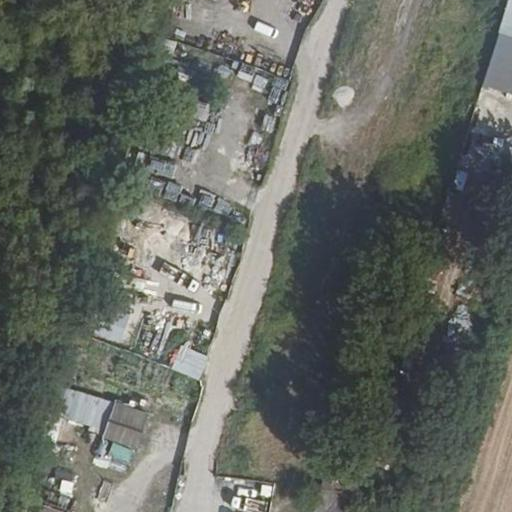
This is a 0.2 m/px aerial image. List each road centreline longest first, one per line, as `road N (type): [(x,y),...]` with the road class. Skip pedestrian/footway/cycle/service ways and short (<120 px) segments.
road 1 (track): [(120,511),(156,451),(201,437),(339,0)]
road 2 (track): [(511,144),(453,296)]
